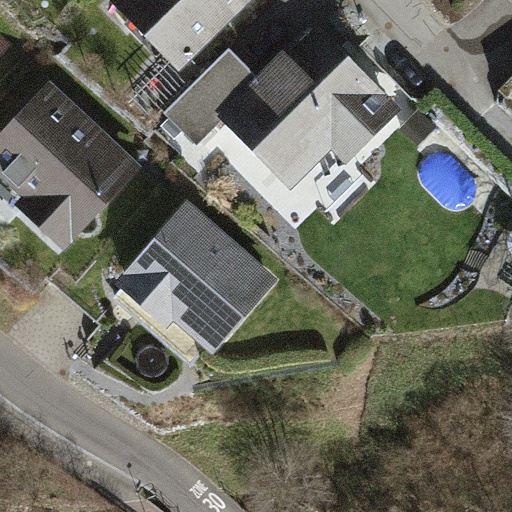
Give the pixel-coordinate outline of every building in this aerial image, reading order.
[(110,0),(100,10),(169,78),(247,0),(110,0)] [(0,47),(14,32),(0,18),(0,47)] [(338,167),(401,102),(316,19),(257,80),(227,51),(163,117),(195,148),(216,126),(286,193),(325,154),(338,167)] [(143,162),(52,78),(0,133),(0,186),(24,209),(11,222),(52,260),(143,162)] [(280,286),(181,201),(99,295),(198,380),(280,286)]
